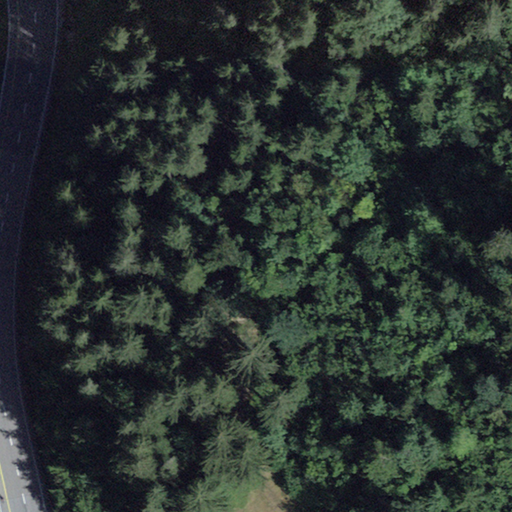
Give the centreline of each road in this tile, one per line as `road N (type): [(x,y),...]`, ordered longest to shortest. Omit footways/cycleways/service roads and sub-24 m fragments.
road 1 (primary): [(34,0),(30,78),(0,243)]
road 2 (primary): [(0,382),(26,511)]
